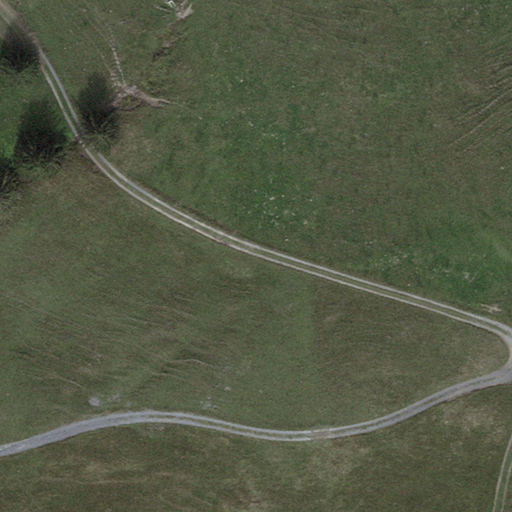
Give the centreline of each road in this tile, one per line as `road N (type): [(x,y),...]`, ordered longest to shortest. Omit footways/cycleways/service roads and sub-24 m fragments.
road 1 (track): [(0,7),(51,71),(77,132),(107,168),(153,202),(275,259),(511,333)]
road 2 (track): [(511,367),(361,428),(305,436),(170,415),(101,419),(0,449)]
